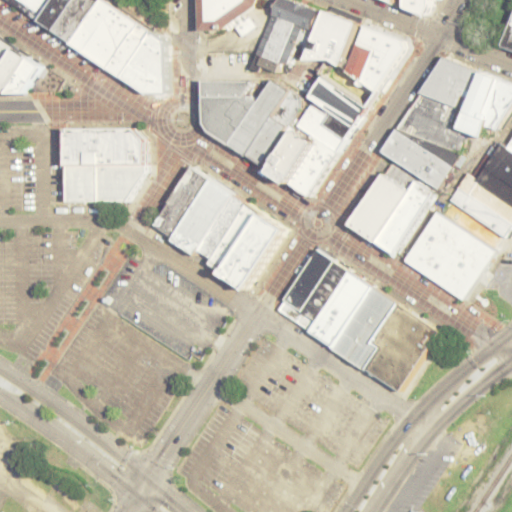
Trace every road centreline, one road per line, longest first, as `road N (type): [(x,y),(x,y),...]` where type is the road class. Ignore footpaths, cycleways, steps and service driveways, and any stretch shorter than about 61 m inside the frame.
road 1 (residential): [(316,225),(462,0)]
road 2 (primary): [(511,331),(419,411),(346,511)]
road 3 (secondary): [(186,511),(0,369)]
road 4 (tertiary): [(511,352),(316,225)]
road 5 (tertiary): [(132,497),(209,397),(254,316)]
road 6 (tertiary): [(254,316),(132,497)]
road 7 (primary): [(375,511),(431,433),(511,363)]
road 8 (tertiary): [(0,21),(162,127)]
road 9 (secondary): [(0,399),(149,511)]
road 10 (residential): [(511,65),(345,0)]
road 11 (tertiary): [(316,225),(193,145)]
road 12 (residential): [(0,110),(132,108)]
